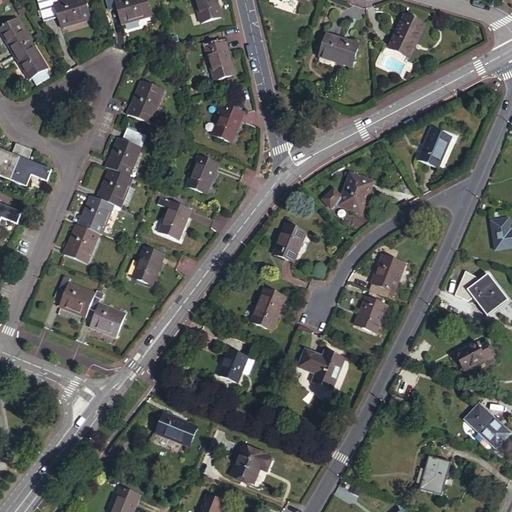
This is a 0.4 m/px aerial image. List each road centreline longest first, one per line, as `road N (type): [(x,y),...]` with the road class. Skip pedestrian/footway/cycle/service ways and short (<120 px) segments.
road 1 (unclassified): [(310,511),(411,328),(473,192)]
road 2 (residential): [(104,402),(286,171)]
road 3 (residential): [(286,171),(511,50)]
road 4 (residential): [(4,115),(107,57),(68,167)]
road 5 (unclassified): [(473,192),(463,189),(389,225),(359,251),(311,328)]
road 6 (residential): [(68,167),(0,352)]
road 7 (residential): [(286,171),(246,0)]
